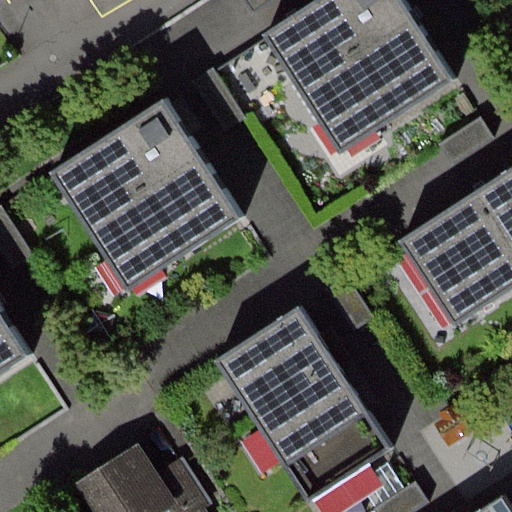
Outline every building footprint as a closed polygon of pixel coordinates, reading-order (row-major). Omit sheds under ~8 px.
[(394,0),(343,0),(270,49),(341,158),(454,89),(394,0)] [(235,231),(161,120),(56,189),(130,300),(235,231)] [(511,180),(404,245),(455,328),(511,293),(511,180)] [(218,366),(311,506),(394,452),(366,410),(321,343),(300,312),(218,366)] [(0,316),(0,378),(28,361),(0,316)] [(203,511),(200,507),(209,501),(184,462),(157,479),(138,449),(83,484),(100,511),(203,511)] [(511,511),(511,504),(507,496),(482,511),(511,511)]
